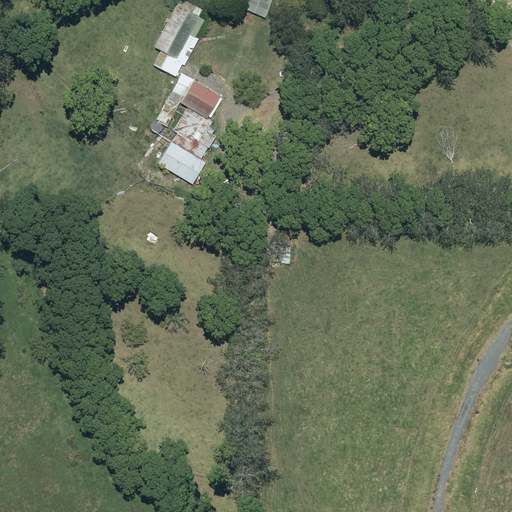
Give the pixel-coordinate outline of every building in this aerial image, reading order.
[(159,50),(152,65),(175,76),(181,64),(184,65),(198,38),(194,36),(203,19),(197,16),(201,8),(185,0),(176,0),(153,46),(159,50)] [(243,0),(240,6),(261,15),(268,0),(243,0)] [(171,89),(182,96),(179,101),(187,105),(173,130),(176,132),(158,164),(192,183),(205,161),(200,159),(207,146),(208,146),(214,135),(212,133),(214,128),(209,126),(213,120),(205,116),(218,94),(181,72),(171,89)] [(167,96),(155,121),(166,127),(178,102),(167,96)] [(283,244),(282,263),(289,263),(290,245),(283,244)]
